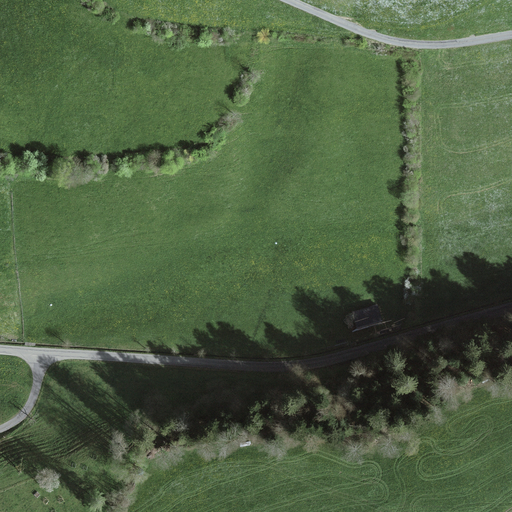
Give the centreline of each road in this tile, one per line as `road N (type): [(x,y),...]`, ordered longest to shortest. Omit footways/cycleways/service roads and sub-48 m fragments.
road 1 (track): [(511,307),(284,366),(40,353)]
road 2 (track): [(289,0),(398,42),(511,34)]
road 3 (unclassified): [(0,350),(40,353),(26,411),(0,428)]
